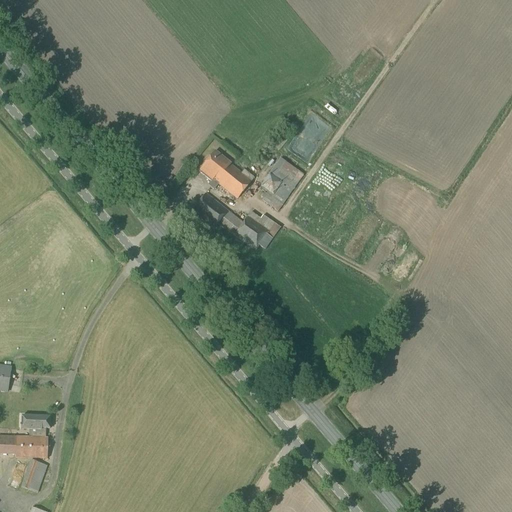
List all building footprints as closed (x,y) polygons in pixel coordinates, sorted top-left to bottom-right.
[(198,172),(211,182),(208,186),(213,190),(218,184),(237,200),(254,179),(244,171),(241,174),(230,166),(231,164),(215,151),(198,172)] [(278,213),(304,176),(280,159),(260,187),(267,192),(261,201),(278,213)] [(243,223),(227,212),(205,194),(191,212),(213,230),(217,225),(255,251),(259,246),(264,250),(280,228),(262,216),(260,219),(251,213),(243,223)] [(0,391),(7,393),(11,368),(0,366),(0,391)] [(21,430),(29,430),(29,438),(15,438),(0,437),(0,455),(15,456),(15,459),(47,460),(47,439),(45,439),(45,429),(49,429),(50,417),(21,417),(21,430)] [(37,494),(46,467),(30,461),(21,488),(37,494)] [(260,485),(265,488),(270,479),(265,476),(260,485)]
